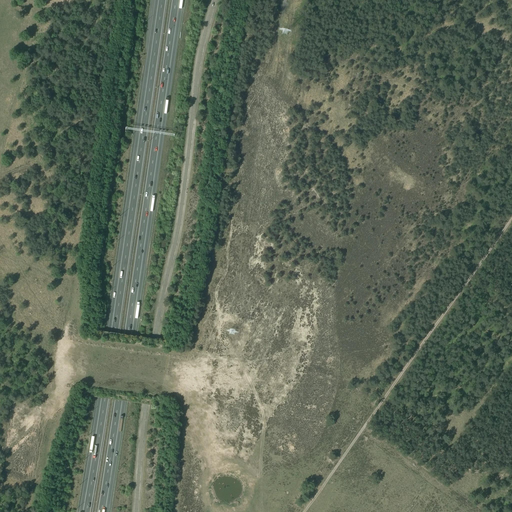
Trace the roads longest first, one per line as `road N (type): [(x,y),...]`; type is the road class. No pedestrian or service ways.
road 1 (track): [(263,511),(263,426),(221,329),(217,286),(239,190),(241,133),(269,66),(284,0)]
road 2 (unclassified): [(135,511),(157,319),(213,0)]
road 3 (motorway): [(101,511),(176,0)]
road 4 (motorway): [(160,0),(86,511)]
road 5 (track): [(305,511),(511,216)]
road 6 (track): [(41,0),(0,162)]
